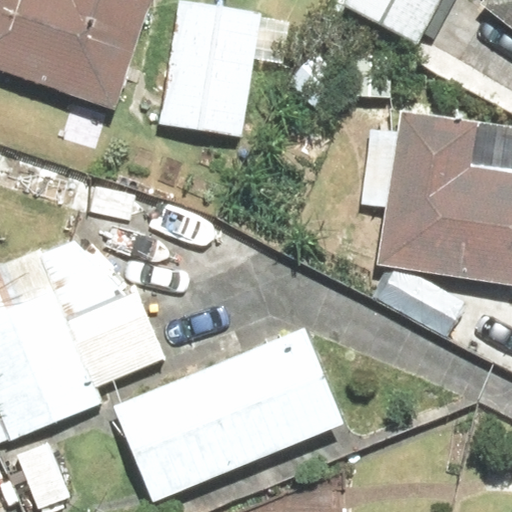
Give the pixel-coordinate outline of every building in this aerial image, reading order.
[(0,0),(0,80),(106,117),(145,0),(0,0)] [(451,0),(359,0),(353,12),(427,49),(451,0)] [(511,0),(482,0),(468,18),(511,52),(511,0)] [(270,13),(184,1),(167,126),(252,138),(270,13)] [(330,54),(313,53),(296,81),(321,109),(334,98),(408,101),(410,58),(330,54)] [(476,130),(394,118),(371,275),(511,296),(511,182),(469,176),(476,130)] [(100,234),(0,272),(0,402),(16,444),(107,409),(100,391),(178,360),(151,292),(126,301),(100,234)] [(104,411),(145,510),(333,433),(292,335),(104,411)] [(63,443),(24,456),(43,511),(48,511),(82,500),(63,443)]
